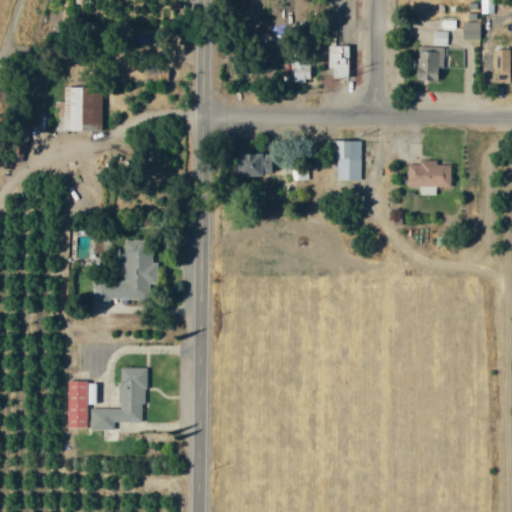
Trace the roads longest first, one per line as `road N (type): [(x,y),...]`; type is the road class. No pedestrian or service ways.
road 1 (tertiary): [(205,511),(210,0)]
road 2 (residential): [(511,118),(210,114)]
road 3 (track): [(0,204),(165,115),(210,114)]
